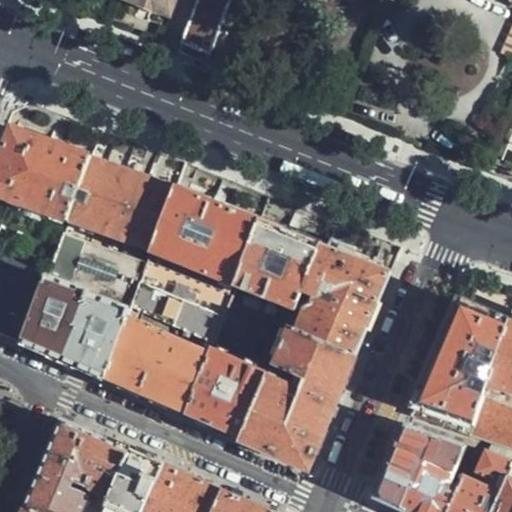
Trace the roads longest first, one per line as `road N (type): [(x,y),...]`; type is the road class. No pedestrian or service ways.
road 1 (residential): [(331,506),(453,211)]
road 2 (residential): [(331,506),(60,389)]
road 3 (secondary): [(199,115),(453,211)]
road 4 (secondary): [(8,40),(199,115)]
road 5 (residential): [(7,511),(60,389)]
road 6 (residential): [(199,115),(245,0)]
